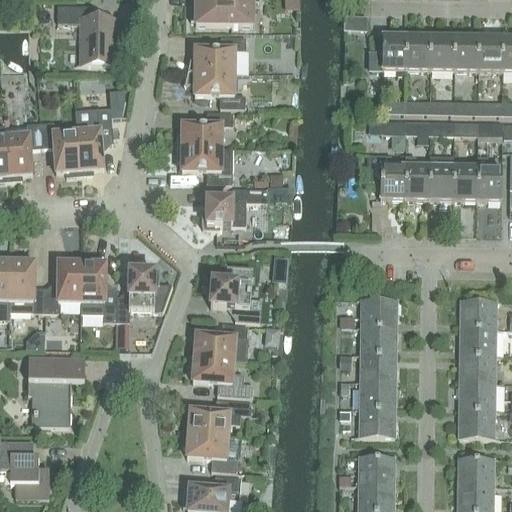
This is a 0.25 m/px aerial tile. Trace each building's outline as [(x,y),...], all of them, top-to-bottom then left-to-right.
[(253,7),(259,7),(258,0),(221,0),(221,5),(195,5),(195,8),(191,8),(190,27),(195,27),(195,30),(252,31),(253,7)] [(113,24),(89,24),(89,12),(57,11),(57,29),(83,29),(83,70),(114,70),(114,58),(111,58),(112,25),(113,25),(113,24)] [(382,76),(406,76),(407,42),(382,41),(382,76)] [(406,76),(430,76),(431,42),(407,42),(406,76)] [(430,76),(454,77),(455,42),(431,42),(430,76)] [(454,77),(478,77),(479,43),(455,42),(454,77)] [(190,65),(187,78),(234,79),(234,57),(245,57),(246,43),(220,43),(220,55),(195,55),(195,65),(190,65)] [(478,77),(502,77),(503,43),(479,43),(478,77)] [(502,77),(511,77),(511,43),(503,43),(502,77)] [(234,79),(187,78),(184,92),(194,92),(194,102),(220,102),(220,114),(245,115),(245,101),(233,101),(234,79)] [(381,106),(381,119),(396,120),(396,106),(381,106)] [(406,106),(406,120),(421,120),(421,107),(406,106)] [(445,120),(445,107),(430,107),(430,120),(445,120)] [(469,121),(469,107),(454,107),(454,120),(469,121)] [(493,121),(493,108),(478,107),(478,121),(493,121)] [(511,121),(511,107),(502,108),(501,121),(511,121)] [(110,114),(111,124),(121,123),(124,109),(110,110),(110,114)] [(75,116),(76,138),(80,182),(93,181),(93,176),(102,175),(101,150),(113,149),(111,124),(110,114),(75,116)] [(177,140),(177,154),(221,154),(221,132),(233,132),(233,119),(208,118),(207,131),(182,130),(182,140),(177,140)] [(53,128),(40,129),(42,154),(54,153),(56,179),(66,178),(66,183),(80,182),(76,138),(54,139),(53,128)] [(405,141),(405,128),(390,128),(390,140),(405,141)] [(413,128),(413,141),(429,141),(429,128),(413,128)] [(437,128),(437,141),(452,141),(452,128),(437,128)] [(27,141),(5,143),(9,187),(22,186),(22,181),(32,180),(30,155),(42,154),(40,129),(27,130),(27,141)] [(478,129),(462,129),(462,141),(477,142),(478,129)] [(487,129),(487,142),(501,142),(502,129),(487,129)] [(0,187),(9,187),(5,143),(4,131),(0,131),(0,187)] [(502,145),(511,144),(511,134),(502,134),(502,145)] [(221,154),(177,154),(177,167),(181,167),(181,177),(207,178),(207,190),(232,190),(232,155),(221,154)] [(391,162),(380,161),(368,161),(367,187),(380,187),(380,205),(404,206),(405,172),(404,172),(390,171),(391,162)] [(404,162),(404,172),(405,172),(404,206),(428,206),(428,172),(415,172),(415,162),(404,162)] [(452,162),(429,162),(428,172),(428,206),(452,207),(452,172),(452,162)] [(502,173),(488,173),(488,163),(477,163),(477,173),(476,207),(501,207),(502,173)] [(477,173),(452,172),(452,207),(476,207),(477,173)] [(267,193),(267,195),(267,207),(292,208),(292,204),(292,193),(267,193)] [(201,231),(202,234),(204,236),(207,237),(219,237),(219,232),(245,232),(246,208),(267,208),(267,207),(267,195),(232,194),(232,207),(206,206),(206,218),(201,218),(201,231)] [(56,221),(56,236),(75,236),(75,222),(56,221)] [(0,322),(9,322),(9,318),(10,263),(0,262),(0,322)] [(9,318),(45,319),(45,294),(33,293),(34,266),(31,266),(31,263),(10,263),(9,318)] [(59,308),(81,308),(82,264),(68,264),(68,269),(58,268),(58,294),(45,294),(45,319),(58,319),(59,308)] [(82,264),(81,308),(81,319),(103,320),(103,328),(116,328),(116,320),(116,303),(117,303),(117,295),(104,295),(105,269),(95,269),(95,264),(82,264)] [(250,305),(253,274),(226,272),(225,283),(213,282),(210,283),(208,285),(207,287),(206,300),(211,300),(210,312),(235,314),(234,327),(260,329),(261,305),(250,305)] [(129,317),(161,318),(163,318),(172,291),(171,291),(159,290),(159,279),(158,276),(156,274),(154,273),(141,273),(141,278),(129,278),(129,303),(117,303),(116,303),(116,320),(116,328),(129,328),(129,317)] [(361,305),(361,333),(396,334),(396,306),(361,305)] [(460,307),(460,334),(495,335),(496,307),(460,307)] [(125,328),(116,328),(116,337),(125,337),(125,328)] [(190,350),(189,363),(233,367),(246,368),(248,345),(246,345),(247,332),(222,330),(221,342),(196,340),(195,350),(190,350)] [(361,333),(360,360),(396,361),(396,334),(361,333)] [(460,334),(460,362),(495,362),(495,335),(460,334)] [(360,360),(360,387),(395,388),(396,361),(360,360)] [(460,362),(459,389),(495,389),(495,362),(460,362)] [(233,367),(189,363),(188,377),(193,377),(192,387),(218,389),(217,401),(252,404),(253,390),(243,389),(244,380),(232,379),(233,367)] [(34,402),(33,432),(70,433),(71,388),(84,389),(85,365),(28,364),(27,402),(34,402)] [(360,387),(360,415),(395,415),(395,388),(360,387)] [(459,389),(459,416),(494,416),(495,389),(459,389)] [(184,425),(183,439),(227,442),(228,430),(240,431),(241,407),(216,405),(215,418),(190,416),(189,426),(184,425)] [(395,415),(360,415),(359,442),(395,443),(395,415)] [(494,416),(459,416),(459,444),(494,444),(494,416)] [(212,464),(212,465),(211,477),(236,479),(237,465),(226,464),(227,442),(183,439),(182,452),(187,453),(186,462),(212,464)] [(0,476),(10,476),(10,490),(15,490),(15,504),(49,504),(49,475),(38,475),(38,462),(33,462),(33,448),(0,447),(0,476)] [(359,462),(358,490),(394,491),(394,463),(359,462)] [(458,464),(458,491),(493,492),(493,464),(458,464)] [(214,494),(189,492),(189,495),(184,495),(182,511),(241,511),(242,506),(239,506),(240,483),(215,481),(214,494)] [(358,490),(358,511),(393,511),(394,491),(358,490)] [(458,491),(457,511),(492,511),(493,492),(458,491)]
